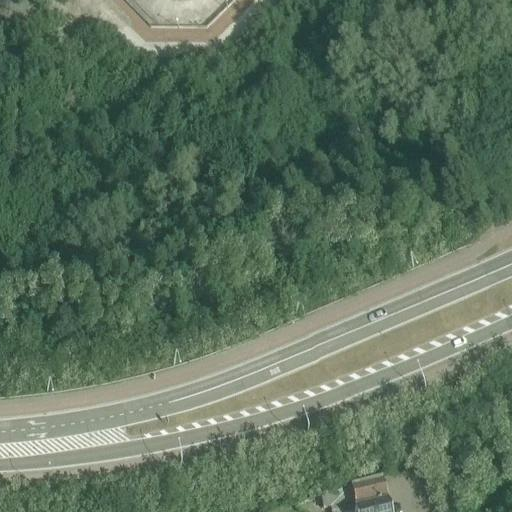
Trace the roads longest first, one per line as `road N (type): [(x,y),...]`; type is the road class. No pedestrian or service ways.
road 1 (primary): [(511,260),(199,394),(51,431),(5,457)]
road 2 (primary): [(5,457),(60,469),(220,437),(314,408),(511,325)]
